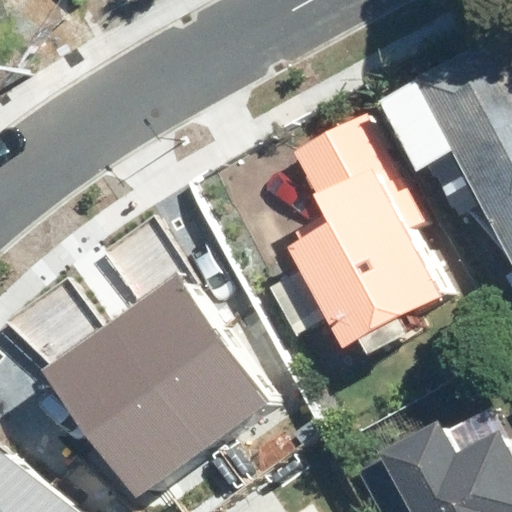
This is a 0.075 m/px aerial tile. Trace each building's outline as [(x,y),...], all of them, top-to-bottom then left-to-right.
[(511,54),(432,98),(473,173),(498,159),(511,183),(511,54)] [(414,111),(336,150),(370,217),(343,231),(358,261),(320,280),(346,334),(385,315),(400,344),(411,338),(421,358),(479,329),(469,309),(505,292),(414,111)] [(270,399),(175,278),(109,327),(203,451),(270,399)] [(203,451),(109,327),(42,376),(136,501),(203,451)] [(454,413),(353,469),(376,511),(511,511),(511,422),(487,436),(477,417),(461,426),(454,413)] [(69,511),(0,454),(0,511),(69,511)]
